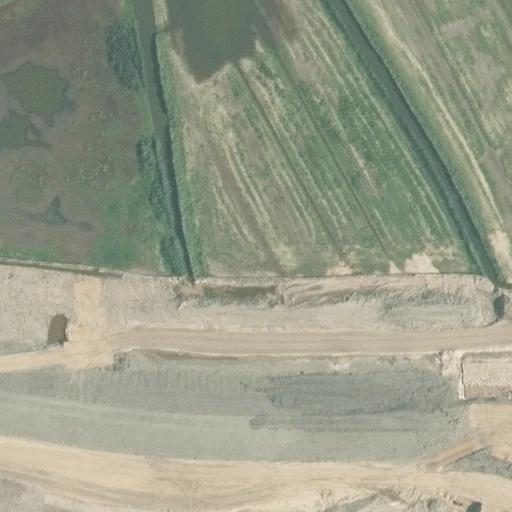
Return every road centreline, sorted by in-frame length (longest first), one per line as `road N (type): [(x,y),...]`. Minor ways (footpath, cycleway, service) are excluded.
road 1 (track): [(319,0),(462,348),(450,355),(206,360),(86,347),(0,351)]
road 2 (tertiary): [(0,436),(199,461),(468,467),(511,483)]
